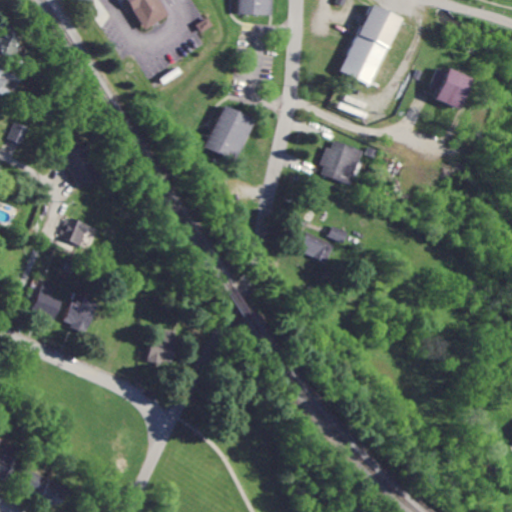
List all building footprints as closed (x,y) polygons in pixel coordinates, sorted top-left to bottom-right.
[(120,0),(172,0),(179,11),(137,34),(120,0)] [(236,0),(236,14),(270,15),(270,0),(236,0)] [(398,17),(368,4),(339,72),(369,85),(398,17)] [(0,53),(14,58),(20,41),(0,33),(0,53)] [(458,109),(469,78),(436,66),(429,86),(436,89),(432,99),(458,109)] [(251,117),(220,106),(205,149),(236,160),(251,117)] [(26,128),(13,122),(6,138),(19,144),(26,128)] [(321,175),(350,185),(362,150),(333,140),(331,148),(326,147),(320,165),(324,166),(321,175)] [(98,177),(79,142),(59,153),(78,188),(98,177)] [(65,231),(81,238),(87,224),(71,217),(65,231)] [(344,243),(348,231),(331,226),(328,238),(344,243)] [(297,250),(326,262),(334,244),(305,231),(297,250)] [(49,294),(54,284),(45,280),(31,309),(53,320),(62,300),(49,294)] [(64,324),(86,331),(96,300),(73,293),(64,324)] [(147,361),(171,364),(175,331),(164,330),(162,343),(149,341),(147,361)] [(0,475),(7,479),(18,455),(1,448),(0,451),(0,475)] [(20,490),(44,501),(44,502),(58,508),(67,488),(29,470),(20,490)]
